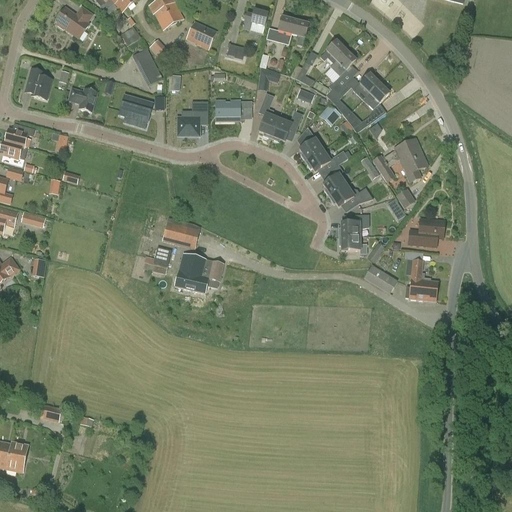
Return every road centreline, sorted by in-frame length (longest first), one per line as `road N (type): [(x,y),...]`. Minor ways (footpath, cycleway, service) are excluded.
road 1 (tertiary): [(442,511),(441,403),(471,220)]
road 2 (tertiary): [(471,220),(462,146),(446,108),(398,42),(341,0)]
road 3 (residential): [(207,157),(235,144),(283,163),(308,199),(305,211),(214,165)]
road 4 (residential): [(0,109),(207,157)]
road 5 (unclassified): [(511,334),(482,287),(471,220)]
